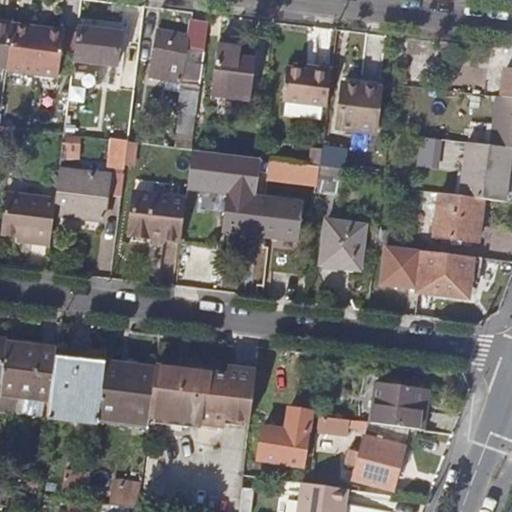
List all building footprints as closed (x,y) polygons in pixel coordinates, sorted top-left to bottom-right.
[(13,27),(14,25),(0,23),(0,64),(8,66),(13,27)] [(191,23),(189,38),(205,40),(207,25),(191,23)] [(65,34),(13,27),(8,66),(8,70),(59,76),(65,34)] [(77,28),(73,61),(117,66),(121,34),(77,28)] [(189,38),(158,34),(152,79),(186,83),(200,85),(205,40),(189,38)] [(240,48),(217,46),(211,96),(250,100),(255,60),(239,59),(240,48)] [(327,103),(331,71),(316,69),(315,72),(286,70),(283,98),(327,103)] [(511,98),(511,72),(505,71),(502,97),(511,98)] [(191,150),(200,85),(186,83),(183,111),(186,111),(180,149),(191,150)] [(342,85),(338,129),(380,133),(385,90),(342,85)] [(511,98),(502,97),(496,97),(490,146),(511,148),(511,98)] [(14,128),(33,131),(34,117),(9,115),(8,128),(14,128)] [(14,128),(8,128),(1,127),(0,131),(0,146),(12,147),(14,128)] [(421,136),(420,164),(442,165),(443,137),(421,136)] [(120,141),(112,140),(108,167),(124,169),(127,142),(120,141)] [(511,156),(511,148),(490,146),(468,143),(462,196),(484,199),(507,202),(511,156)] [(323,146),(321,162),(334,164),(335,147),(323,146)] [(332,168),(319,167),(316,193),(329,194),(332,168)] [(109,177),(59,171),(56,199),(54,214),(104,220),(109,177)] [(54,214),(56,199),(6,194),(5,195),(2,237),(29,241),(29,245),(50,247),(54,214)] [(180,243),(185,199),(132,194),(128,237),(180,243)] [(484,199),(462,196),(439,194),(433,237),(478,242),(484,199)] [(297,241),(301,206),(264,201),(264,200),(227,196),(223,233),(297,241)] [(364,227),(325,222),(320,267),(359,271),(364,227)] [(472,258),(387,247),(385,266),(420,270),(418,292),(468,298),(472,258)] [(6,343),(1,381),(0,393),(50,400),(55,362),(56,349),(6,343)] [(98,423),(98,417),(104,368),(55,362),(50,400),(48,417),(98,423)] [(150,417),(155,369),(105,363),(104,368),(98,417),(149,423),(150,417)] [(232,419),(238,368),(227,367),(227,375),(156,366),(155,369),(150,417),(224,426),(225,419),(232,419)] [(250,421),(256,370),(238,368),(232,419),(250,421)] [(365,422),(368,423),(409,428),(418,429),(423,389),(370,382),(365,422)] [(337,419),(317,416),(316,430),(335,432),(337,419)] [(409,428),(368,423),(364,437),(404,447),(409,428)] [(308,435),(263,427),(258,455),(271,457),(272,453),(304,459),(308,435)] [(404,447),(364,437),(359,454),(349,451),(346,464),(356,466),(352,480),(392,491),(404,447)] [(65,473),(64,484),(46,482),(45,495),(64,497),(64,495),(85,497),(87,475),(65,473)] [(138,508),(141,487),(91,481),(88,502),(138,508)] [(343,511),(347,489),(309,484),(301,483),(297,511),(343,511)]
